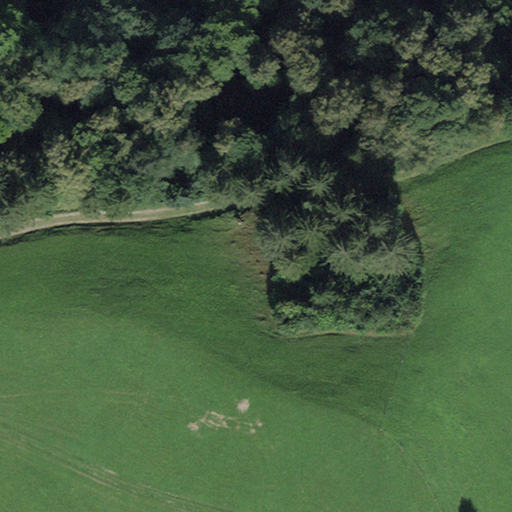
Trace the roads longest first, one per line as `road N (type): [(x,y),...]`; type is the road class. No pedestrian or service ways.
road 1 (track): [(0,233),(47,220),(381,182),(511,134)]
road 2 (track): [(208,511),(0,428)]
